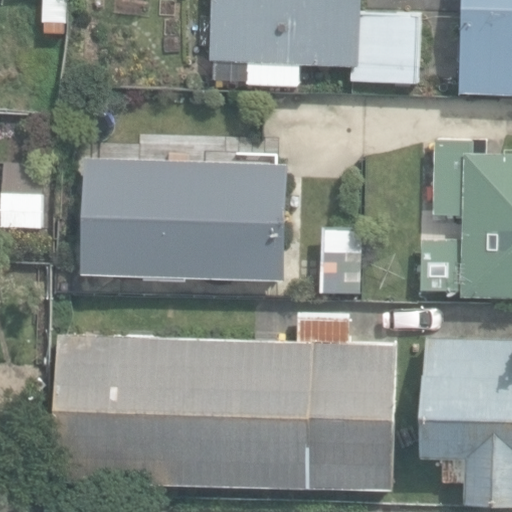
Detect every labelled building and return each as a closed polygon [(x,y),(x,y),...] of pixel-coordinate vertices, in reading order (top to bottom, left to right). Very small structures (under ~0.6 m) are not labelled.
[(249,79),(303,82),(304,61),(355,64),(354,76),(418,79),(421,13),(364,10),(364,0),(215,0),(212,59),(250,61),(249,79)] [(511,0),(467,0),(465,91),(511,92),(511,0)] [(0,106),(29,109),(30,85),(0,83),(0,106)] [(464,294),(511,294),(511,151),(489,151),(489,137),(438,137),(436,236),(424,236),(424,250),(411,250),(411,265),(425,265),(424,288),(464,288),(464,294)] [(287,278),(290,161),(87,155),(83,272),(287,278)] [(45,189),(46,162),(6,161),(6,188),(45,189)] [(2,228),(45,228),(46,192),(2,191),(2,228)] [(373,219),(331,217),(328,281),(369,284),(373,219)] [(59,473),(395,487),(401,342),(352,340),(353,312),(302,310),(301,340),(63,330),(57,473),(59,473)] [(469,498),(511,500),(511,335),(430,332),(426,454),(470,455),(469,498)]
